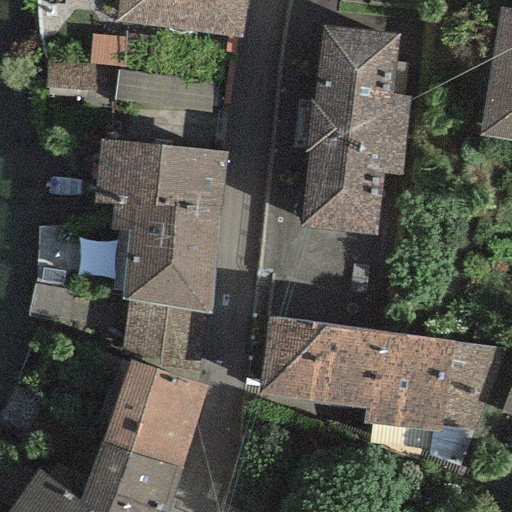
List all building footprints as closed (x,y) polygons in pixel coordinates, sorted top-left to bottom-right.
[(240,37),(245,0),(117,0),(114,23),(240,37)] [(511,142),(511,10),(497,8),(476,137),(511,142)] [(396,35),(316,28),(298,226),(379,233),(384,176),(400,178),(407,98),(390,97),(396,35)] [(125,38),(90,35),(88,65),(94,65),(125,68),(125,38)] [(93,91),(94,65),(88,65),(45,63),(44,88),(93,91)] [(212,83),(116,71),(112,101),(209,113),(212,83)] [(110,231),(127,233),(216,244),(227,154),(99,138),(91,202),(114,205),(110,231)] [(208,311),(216,244),(127,233),(119,300),(127,301),(188,309),(208,311)] [(182,361),(188,309),(127,301),(119,357),(139,358),(182,361)] [(441,425),(452,341),(267,316),(257,395),(363,408),(362,423),(440,433),(441,425)] [(511,351),(452,341),(441,425),(472,428),(482,405),(511,417),(511,351)] [(138,364),(195,383),(198,362),(182,361),(139,358),(138,364)] [(138,364),(128,361),(101,443),(180,468),(207,387),(195,383),(138,364)] [(167,511),(180,468),(101,443),(79,501),(90,511),(89,511),(167,511)] [(79,501),(37,471),(7,511),(89,511),(90,511),(79,501)]
